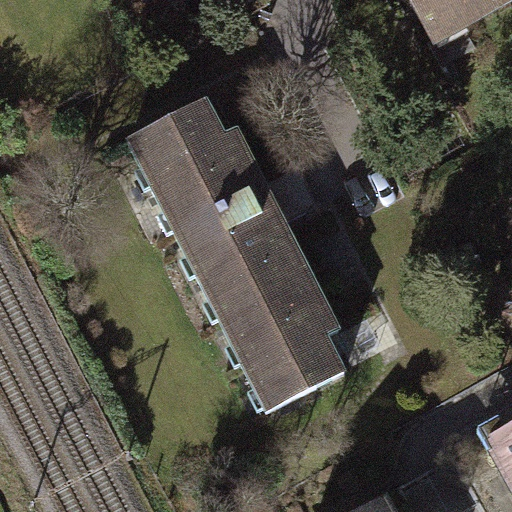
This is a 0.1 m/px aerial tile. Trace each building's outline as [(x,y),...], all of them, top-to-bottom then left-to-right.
[(7,0),(36,53),(84,28),(68,0),(7,0)] [(511,16),(511,0),(409,0),(443,57),(511,16)] [(208,94),(119,139),(270,424),(365,376),(296,238),(336,217),(307,163),(257,190),(208,94)] [(511,410),(471,432),(511,510),(511,410)] [(383,511),(374,494),(342,511),(383,511)]
